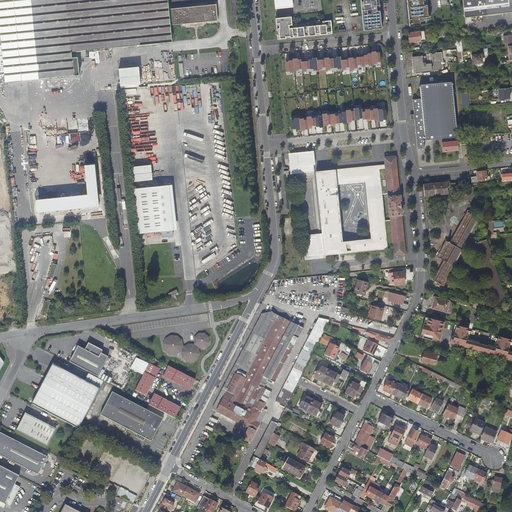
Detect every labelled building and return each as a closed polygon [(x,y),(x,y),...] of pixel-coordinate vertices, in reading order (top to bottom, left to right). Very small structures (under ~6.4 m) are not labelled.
[(72,77),(70,53),(171,43),(169,24),(168,7),(167,0),(0,0),(0,84),(33,82),(72,77)] [(295,7),(294,0),(275,0),(276,9),(295,7)] [(379,0),(360,0),(363,31),(382,29),(379,0)] [(406,0),(410,26),(421,25),(420,18),(429,17),(427,5),(424,5),(424,2),(426,2),(425,0),(406,0)] [(511,0),(462,0),(465,19),(511,12),(511,0)] [(168,7),(169,24),(218,19),(216,3),(168,7)] [(332,35),(330,21),(292,26),(291,18),(275,19),(277,40),(332,35)] [(408,34),(409,44),(421,43),(420,33),(408,34)] [(283,61),(284,75),(359,71),(359,69),(382,66),(381,52),(358,54),(358,56),(283,61)] [(407,75),(442,70),(441,64),(443,63),(442,53),(429,55),(430,65),(423,66),(423,64),(427,64),(426,57),(424,57),(424,55),(422,56),(422,52),(405,54),(407,75)] [(482,55),(472,56),(473,65),(483,64),(482,55)] [(451,65),(451,72),(459,71),(458,64),(451,65)] [(119,68),(120,77),(140,74),(139,66),(119,68)] [(120,77),(121,86),(141,83),(140,74),(120,77)] [(419,86),(419,87),(420,87),(421,99),(412,100),(414,113),(415,113),(415,114),(410,115),(411,119),(416,119),(416,120),(415,120),(418,149),(424,148),(423,137),(424,137),(424,138),(425,138),(425,139),(426,140),(427,140),(433,139),(449,137),(450,141),(442,142),(443,152),(459,150),(462,150),(461,141),(458,141),(458,140),(455,140),(455,138),(456,137),(457,137),(457,136),(458,135),(457,135),(452,85),(453,85),(453,84),(452,83),(451,83),(450,83),(421,85),(420,85),(419,86)] [(511,95),(511,87),(498,89),(500,100),(511,98),(511,95)] [(362,106),(288,117),(289,131),(364,121),(364,123),(388,121),(386,107),(362,108),(362,106)] [(393,245),(391,220),(384,220),(382,194),(388,194),(385,164),(316,171),(314,151),(288,153),(289,173),(312,171),(319,234),(302,236),(304,257),(387,249),(387,246),(393,245)] [(395,156),(384,157),(385,164),(388,194),(388,197),(387,197),(388,203),(389,210),(389,216),(390,216),(391,220),(393,245),(394,254),(405,254),(401,215),(402,215),(400,196),(399,196),(395,156)] [(133,166),(134,181),(152,179),(151,165),(133,166)] [(486,171),(476,171),(477,180),(486,179),(486,171)] [(446,181),(423,184),(424,196),(447,193),(446,181)] [(132,188),(137,233),(178,229),(173,184),(132,188)] [(467,195),(457,204),(463,211),(472,202),(467,195)] [(475,213),(468,210),(452,242),(447,240),(439,257),(443,259),(433,280),(444,285),(455,263),(453,262),(460,246),(459,245),(475,213)] [(486,229),(492,229),(492,221),(483,221),(486,229)] [(486,239),(475,242),(495,302),(506,298),(486,239)] [(403,272),(389,273),(390,284),(394,284),(394,285),(404,284),(403,272)] [(364,296),(368,283),(357,280),(354,293),(364,296)] [(402,305),(404,296),(395,294),(393,303),(402,305)] [(450,301),(435,298),(432,309),(447,312),(450,301)] [(50,302),(45,301),(41,315),(46,316),(50,302)] [(384,309),(372,306),(369,317),(381,320),(384,309)] [(213,396),(208,407),(219,413),(249,429),(243,439),(250,443),(265,414),(262,412),(272,392),(259,385),(260,382),(267,385),(269,385),(271,381),(276,384),(304,331),(270,313),(261,315),(243,350),(236,364),(240,366),(234,378),(230,375),(226,383),(230,386),(227,392),(221,388),(217,398),(213,396)] [(179,317),(166,319),(167,326),(180,323),(179,317)] [(444,322),(425,317),(420,337),(439,342),(444,322)] [(454,325),(449,345),(511,361),(511,353),(508,352),(511,341),(499,337),(496,348),(467,341),(470,329),(454,325)] [(323,335),(325,332),(315,326),(276,403),(286,408),(297,386),(302,377),(313,355),(323,335)] [(378,338),(378,341),(391,343),(394,338),(364,331),(363,334),(377,337),(378,338)] [(208,344),(208,339),(208,338),(203,335),(203,334),(197,335),(194,339),(193,339),(194,345),(193,346),(188,345),(187,345),(182,348),(181,342),(181,341),(176,337),(170,337),(165,340),(162,345),(162,346),(163,351),(163,352),(168,355),(168,356),(174,356),(181,359),(182,359),(186,363),(191,363),(192,363),(196,361),(196,360),(199,355),(198,349),(204,349),(208,344)] [(327,346),(332,337),(324,334),(320,342),(327,346)] [(378,350),(382,352),(384,347),(369,340),(364,351),(375,356),(378,350)] [(84,350),(78,346),(70,362),(98,377),(108,357),(101,354),(103,351),(88,343),(84,350)] [(330,344),(324,355),(333,360),(337,353),(339,349),(330,344)] [(437,355),(424,352),(422,361),(435,365),(437,355)] [(366,374),(375,359),(365,355),(364,356),(358,353),(357,356),(365,360),(360,371),(366,374)] [(52,364),(32,404),(79,429),(83,420),(104,381),(86,372),(82,379),(52,364)] [(148,364),(135,390),(146,395),(159,370),(148,364)] [(323,382),(329,370),(321,366),(315,378),(323,382)] [(194,381),(167,367),(162,378),(189,392),(194,381)] [(338,374),(329,370),(323,382),(331,387),(338,374)] [(360,386),(351,381),(345,393),(354,398),(360,386)] [(383,390),(391,394),(392,393),(396,385),(388,381),(383,390)] [(396,385),(392,393),(405,399),(409,390),(397,383),(396,385)] [(408,399),(418,404),(422,394),(413,390),(408,399)] [(164,418),(112,392),(100,415),(138,434),(137,437),(144,441),(145,438),(152,441),(164,418)] [(154,394),(148,404),(175,418),(181,407),(154,394)] [(422,394),(418,404),(429,409),(433,400),(422,394)] [(299,408),(307,412),(313,400),(305,396),(299,408)] [(483,397),(482,400),(494,406),(495,403),(483,397)] [(436,398),(431,408),(439,412),(444,402),(436,398)] [(313,400),(307,412),(316,417),(322,404),(313,400)] [(449,404),(443,415),(451,418),(456,408),(449,404)] [(25,412),(17,429),(47,445),(57,426),(50,422),(49,425),(25,412)] [(345,416),(337,412),(331,425),(339,428),(345,416)] [(393,419),(394,420),(396,416),(392,414),(390,418),(383,415),(378,424),(383,427),(384,425),(389,427),(393,419)] [(472,419),(468,429),(470,430),(470,431),(480,435),(486,423),(476,419),(475,421),(472,419)] [(364,423),(361,429),(370,433),(373,427),(372,426),(372,424),(370,423),(369,425),(364,423)] [(388,443),(399,447),(406,430),(396,425),(388,443)] [(268,444),(276,429),(269,426),(253,457),(253,458),(249,466),(255,470),(260,460),(268,444)] [(329,448),(334,438),(328,435),(330,432),(324,429),(323,433),(325,434),(325,435),(323,435),(321,439),(322,439),(320,444),(329,448)] [(361,429),(356,439),(364,444),(370,433),(361,429)] [(418,432),(413,429),(410,436),(409,435),(409,436),(410,437),(409,438),(412,439),(411,442),(413,443),(418,432)] [(482,439),(493,443),(497,433),(487,429),(482,439)] [(510,435),(502,431),(498,439),(506,443),(510,435)] [(1,432),(0,432),(0,454),(39,474),(48,456),(1,432)] [(430,443),(432,440),(422,435),(417,445),(427,450),(430,443)] [(367,450),(368,451),(375,438),(370,436),(364,449),(367,450)] [(362,448),(364,444),(356,439),(353,444),(362,448)] [(362,448),(353,444),(351,442),(348,447),(360,453),(358,456),(363,458),(367,450),(363,448),(362,448)] [(427,450),(424,456),(432,460),(438,449),(435,447),(436,445),(430,443),(427,450)] [(304,444),(302,448),(298,456),(308,462),(315,450),(304,444)] [(456,452),(450,466),(458,470),(464,456),(456,452)] [(304,467),(287,458),(281,467),(299,477),(304,467)] [(270,470),(272,467),(262,461),(256,473),(260,475),(265,467),(270,470)] [(20,475),(0,464),(0,500),(6,503),(16,484),(20,475)] [(339,475),(347,479),(353,469),(345,465),(343,469),(342,468),(339,475)] [(474,480),(479,470),(469,465),(464,476),(474,480)] [(479,470),(474,480),(483,484),(486,480),(484,479),(487,474),(479,470)] [(452,474),(447,471),(439,487),(444,489),(448,481),(451,483),(452,482),(453,480),(453,478),(450,477),(452,474)] [(344,485),(347,479),(339,475),(335,482),(343,486),(342,487),(346,489),(347,487),(344,485)] [(403,477),(400,476),(388,497),(384,505),(381,511),(382,511),(387,511),(392,503),(400,487),(398,486),(403,477)] [(493,487),(500,488),(501,484),(502,479),(495,478),(493,487)] [(424,479),(422,482),(437,489),(438,486),(427,480),(424,479)] [(173,492),(182,497),(183,496),(187,488),(178,482),(173,492)] [(257,485),(252,482),(247,492),(255,497),(260,488),(257,486),(257,485)] [(374,482),(371,488),(377,491),(380,486),(374,482)] [(21,486),(16,484),(6,503),(11,506),(21,486)] [(377,491),(371,488),(366,485),(364,488),(362,492),(366,494),(366,495),(373,499),(377,491)] [(426,489),(422,487),(420,492),(431,497),(433,493),(431,492),(432,489),(427,487),(426,489)] [(199,494),(187,488),(183,496),(196,503),(198,499),(196,498),(199,494)] [(359,499),(362,492),(357,489),(353,496),(359,499)] [(124,490),(121,497),(135,503),(138,496),(124,490)] [(388,497),(377,491),(373,499),(384,505),(388,497)] [(285,506),(294,511),(300,501),(297,499),(299,495),(293,492),(285,506)] [(273,498),(263,493),(258,503),(268,508),(273,498)] [(475,500),(466,495),(464,499),(469,502),(479,507),(481,504),(475,501),(475,500)] [(458,496),(457,498),(450,511),(451,511),(454,511),(462,498),(458,496)] [(213,511),(217,504),(204,497),(197,509),(202,511),(204,508),(211,511),(213,511)] [(337,511),(342,503),(331,497),(325,508),(331,511),(337,511)] [(166,506),(164,509),(169,511),(170,511),(173,507),(172,506),(173,503),(165,499),(163,504),(166,506)] [(337,511),(360,511),(362,509),(357,507),(356,508),(346,502),(346,501),(344,500),(342,503),(337,511)] [(469,502),(468,504),(479,510),(480,507),(479,507),(469,502)]
